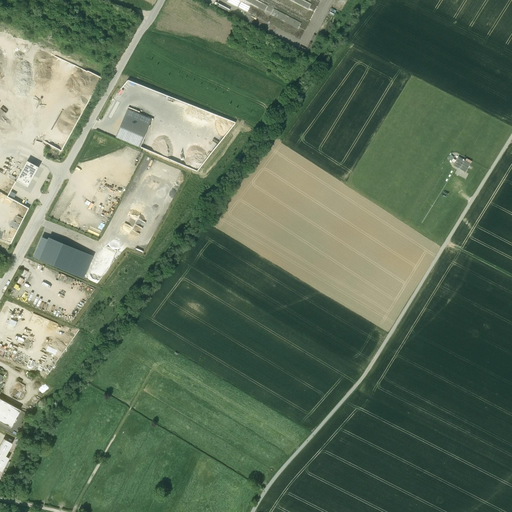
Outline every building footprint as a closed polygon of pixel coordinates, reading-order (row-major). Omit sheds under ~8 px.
[(227,0),(227,1),(300,39),(320,0),(227,0)] [(334,0),(329,14),(338,17),(340,11),(342,11),(346,0),(334,0)] [(129,110),(118,136),(142,147),(154,121),(129,110)] [(102,117),(110,121),(113,115),(105,112),(102,117)] [(8,152),(1,169),(8,171),(15,155),(8,152)] [(454,164),(457,156),(450,153),(448,157),(451,158),(450,162),(454,164)] [(458,159),(455,164),(465,170),(469,164),(458,159)] [(39,167),(28,160),(17,180),(28,186),(39,167)] [(460,169),(457,174),(466,178),(469,173),(460,169)] [(48,240),(42,238),(34,256),(40,259),(84,277),(93,256),(50,237),(48,240)] [(12,319),(9,324),(15,327),(18,321),(12,319)] [(0,398),(0,421),(10,427),(20,409),(0,398)] [(0,472),(9,457),(5,455),(12,443),(3,438),(0,443),(0,472)]
